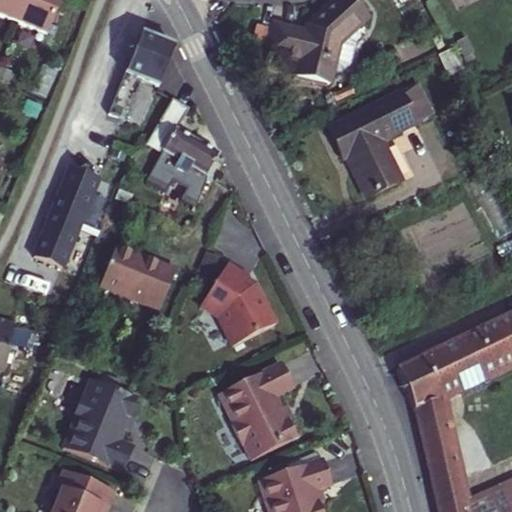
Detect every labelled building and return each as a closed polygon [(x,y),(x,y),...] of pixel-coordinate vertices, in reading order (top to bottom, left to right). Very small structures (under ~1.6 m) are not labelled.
[(9,0),(6,9),(35,22),(44,0),(9,0)] [(44,0),(35,22),(65,35),(79,0),(44,0)] [(297,58),(293,73),(325,82),(328,66),(333,40),(355,23),(364,16),(352,0),(332,0),(307,20),(304,30),(275,23),(274,27),(258,22),(251,49),(266,53),(267,49),(297,58)] [(333,40),(328,66),(338,68),(347,58),(351,40),(360,33),(355,23),(333,40)] [(171,47),(136,33),(103,115),(122,122),(137,82),(155,87),(171,47)] [(413,86),(400,92),(414,122),(427,116),(413,86)] [(346,155),(365,197),(400,180),(381,139),(414,122),(400,92),(328,127),(342,158),(346,155)] [(180,107),(156,162),(167,169),(155,201),(202,222),(216,190),(222,192),(225,184),(220,182),(231,155),(189,137),(197,114),(180,107)] [(68,162),(30,252),(59,264),(96,174),(68,162)] [(99,285),(156,308),(172,269),(142,256),(142,257),(115,246),(99,285)] [(213,312),(228,342),(270,321),(259,297),(256,299),(251,289),(254,288),(250,280),(243,275),(245,273),(224,259),(196,301),(213,312)] [(511,511),(511,311),(396,365),(438,511),(511,511)] [(0,373),(9,377),(27,333),(3,323),(1,328),(0,327),(0,373)] [(289,379),(226,409),(240,438),(239,438),(249,461),(250,460),(258,476),(303,454),(294,436),(289,424),(283,412),(300,404),(289,379)] [(72,459),(131,483),(141,457),(129,452),(134,439),(138,430),(146,409),(100,390),(93,407),(92,406),(83,429),(84,430),(72,459)] [(294,436),(299,433),(294,422),(289,424),(294,436)] [(139,441),(143,431),(138,430),(134,439),(139,441)] [(329,473),(263,497),(268,511),(324,511),(322,504),(324,503),(339,498),(329,473)] [(119,511),(123,501),(72,481),(65,498),(70,500),(65,511),(119,511)]
